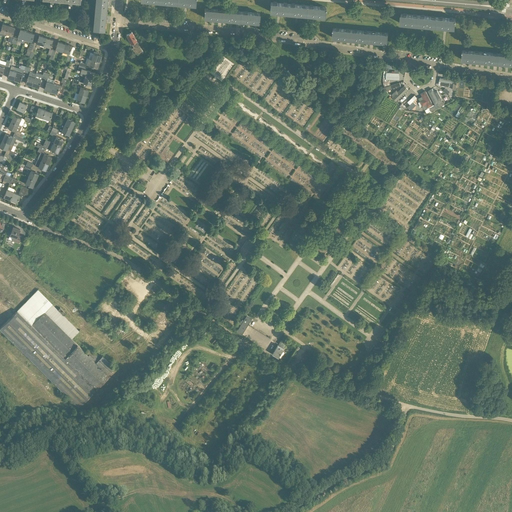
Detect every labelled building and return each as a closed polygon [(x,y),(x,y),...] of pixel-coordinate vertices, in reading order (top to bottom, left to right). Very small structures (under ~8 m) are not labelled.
[(106,11),(107,1),(96,0),(95,10),(106,11)] [(279,13),(280,3),(271,2),(270,12),(279,13)] [(280,3),(279,13),(288,13),(289,4),(280,3)] [(297,14),(298,5),(289,4),(288,13),(297,14)] [(298,5),(297,14),(306,15),(307,6),(298,5)] [(315,16),(316,7),(307,6),(306,15),(315,16)] [(316,7),(315,16),(325,17),(325,9),(326,9),(326,8),(325,8),(325,7),(316,7)] [(204,18),(213,19),(214,9),(205,9),(204,9),(204,10),(205,10),(204,18)] [(214,9),(213,19),(223,20),(223,10),(214,9)] [(106,20),(106,11),(95,10),(94,19),(106,20)] [(232,11),(223,10),(223,20),(231,20),(232,11)] [(231,20),(241,21),(242,12),(232,11),(231,20)] [(251,13),(242,12),(241,21),(250,22),(251,13)] [(250,22),(255,22),(259,23),(260,13),(251,13),(250,22)] [(409,24),(410,15),(401,14),(400,23),(409,24)] [(409,24),(418,25),(419,16),(410,15),(409,24)] [(419,16),(418,25),(427,26),(428,17),(419,16)] [(428,17),(427,26),(436,27),(437,17),(428,17)] [(437,17),(436,27),(446,27),(446,18),(437,17)] [(446,18),(446,27),(455,28),(455,20),(456,21),(456,20),(455,20),(455,19),(446,18)] [(106,20),(94,19),(93,28),(105,29),(106,20)] [(2,24),(0,31),(6,33),(9,26),(2,24)] [(6,33),(12,35),(15,28),(9,26),(6,33)] [(333,38),(342,39),(343,29),(334,28),(333,29),(333,30),(333,38)] [(20,29),(18,37),(18,38),(15,37),(13,43),(16,44),(17,41),(23,43),(24,42),(27,32),(20,29)] [(352,30),(343,29),(342,39),(351,39),(352,30)] [(351,39),(360,40),(361,31),(352,30),(351,39)] [(370,32),(361,31),(360,40),(369,41),(370,32)] [(27,32),(24,42),(28,44),(29,41),(32,42),(34,34),(27,32)] [(132,49),(133,50),(137,54),(142,51),(136,40),(132,32),(126,35),(134,48),(132,49)] [(369,41),(378,42),(379,33),(370,32),(369,41)] [(388,33),(379,33),(378,42),(387,43),(388,33)] [(34,43),(32,49),(34,50),(35,50),(36,47),(39,48),(40,44),(43,45),(46,38),(39,35),(37,42),(35,41),(34,43)] [(53,40),(46,38),(43,45),(51,48),(53,40)] [(55,49),(62,51),(65,44),(58,41),(55,49)] [(31,52),(32,49),(34,43),(31,42),(29,48),(28,48),(26,55),(30,56),(31,52)] [(72,46),(65,44),(62,51),(70,54),(72,46)] [(462,60),(471,61),(472,51),(463,50),(463,51),(462,51),(462,52),(463,52),(462,60)] [(88,58),(100,62),(102,56),(98,54),(97,54),(98,53),(94,51),(93,53),(90,53),(88,58)] [(481,52),(472,51),(471,61),(480,62),(481,52)] [(480,62),(489,62),(490,53),(481,52),(480,62)] [(499,54),(490,53),(489,62),(498,63),(499,54)] [(498,63),(507,64),(508,55),(499,54),(498,63)] [(98,68),(100,62),(88,58),(87,64),(90,65),(90,66),(98,68)] [(82,75),(85,76),(93,79),(95,73),(86,70),(87,67),(85,66),(80,65),(79,64),(78,68),(81,69),(80,72),(81,72),(80,75),(82,75)] [(25,66),(24,70),(18,68),(16,72),(14,80),(20,82),(23,72),(26,73),(28,67),(25,66)] [(32,86),(35,78),(35,76),(36,72),(36,73),(30,72),(31,68),(28,67),(26,73),(29,74),(26,84),(32,86)] [(14,80),(16,72),(10,70),(8,78),(14,80)] [(82,75),(80,80),(80,82),(91,85),(93,79),(85,76),(82,75)] [(41,80),(42,78),(35,76),(35,78),(32,86),(38,88),(41,80)] [(53,83),(47,81),(44,89),(50,91),(53,83)] [(53,83),(50,91),(57,94),(58,89),(60,90),(62,86),(53,83)] [(80,87),(77,86),(77,87),(75,92),(78,93),(86,96),(89,90),(80,87)] [(393,98),(396,102),(408,90),(405,87),(393,98)] [(434,88),(428,91),(433,105),(440,102),(434,88)] [(432,105),(425,91),(419,94),(425,108),(432,105)] [(84,102),(86,96),(78,93),(76,100),(84,102)] [(413,101),(408,106),(411,109),(416,105),(413,101)] [(23,112),(27,105),(20,102),(17,108),(23,112)] [(43,118),(45,110),(38,108),(36,115),(43,118)] [(53,112),(45,110),(43,118),(50,120),(53,112)] [(22,126),(24,121),(21,120),(22,118),(14,114),(11,121),(22,126)] [(64,117),(61,123),(72,128),(75,122),(68,118),(67,118),(64,117)] [(20,131),(22,126),(11,121),(8,128),(15,131),(14,134),(22,138),(24,134),(21,133),(21,132),(20,131)] [(72,128),(61,123),(58,130),(69,135),(72,128)] [(14,134),(13,137),(5,133),(2,140),(13,145),(16,139),(22,142),(24,138),(22,138),(14,134)] [(53,143),(61,146),(64,139),(57,136),(53,143)] [(10,151),(13,145),(2,140),(0,145),(0,147),(7,150),(5,153),(14,157),(15,153),(10,151)] [(49,141),(46,147),(50,150),(58,153),(61,146),(53,143),(49,141)] [(38,158),(41,160),(49,164),(52,157),(44,153),(44,154),(43,153),(44,150),(39,148),(37,151),(40,152),(38,158)] [(12,160),(14,157),(5,153),(4,156),(0,153),(0,162),(4,164),(7,158),(12,160)] [(41,160),(38,158),(34,165),(46,170),(49,164),(41,160)] [(31,170),(28,177),(36,181),(39,174),(31,170)] [(33,187),(36,181),(28,177),(25,184),(33,187)] [(3,197),(10,200),(13,192),(7,189),(3,197)] [(20,195),(13,192),(10,200),(17,203),(20,195)] [(15,241),(19,243),(21,237),(18,235),(20,230),(13,227),(10,235),(14,237),(13,238),(16,239),(15,241)] [(17,311),(0,328),(0,329),(31,361),(36,363),(35,360),(38,359),(40,357),(39,355),(40,353),(43,354),(43,357),(40,358),(44,360),(44,364),(45,365),(49,364),(50,363),(53,365),(53,366),(55,367),(56,366),(55,363),(54,362),(50,354),(52,353),(52,351),(55,350),(55,353),(59,356),(60,357),(62,357),(65,358),(17,311)] [(241,325),(240,327),(237,331),(237,332),(242,335),(241,334),(247,325),(248,325),(247,324),(251,318),(247,315),(244,320),(242,319),(239,324),(241,325)] [(283,349),(277,345),(278,346),(272,354),(278,358),(278,357),(283,349)] [(50,379),(61,389),(64,387),(61,384),(64,381),(64,382),(66,380),(64,379),(65,378),(61,375),(58,378),(53,373),(52,375),(53,375),(52,376),(53,377),(50,379)]
